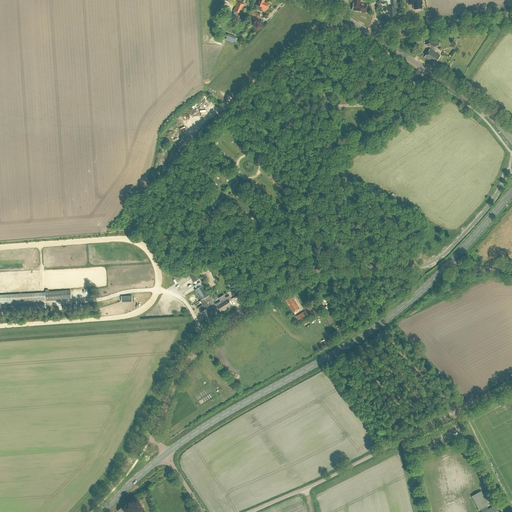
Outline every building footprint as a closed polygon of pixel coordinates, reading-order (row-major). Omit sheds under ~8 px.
[(263,2),(264,0),(259,0),(256,9),(260,11),(261,7),(267,10),(269,4),(263,2)] [(360,4),(359,0),(353,0),(353,3),(352,10),(360,11),(360,13),(366,13),(367,5),(360,4)] [(390,12),(390,17),(397,16),(396,9),(398,8),(396,0),(381,0),(381,2),(390,0),(391,5),(388,6),(389,12),(390,12)] [(413,4),(414,9),(421,8),(420,2),(421,2),(421,0),(407,0),(408,4),(413,4)] [(234,8),(233,11),(241,14),(245,5),(237,2),(235,6),(234,8)] [(247,21),(249,22),(250,18),(255,20),(256,18),(258,19),(260,14),(253,11),(251,17),(249,16),(247,20),(247,21)] [(423,42),(435,50),(439,44),(428,38),(427,40),(425,39),(423,42)] [(429,49),(424,57),(432,63),(434,61),(435,62),(440,56),(435,52),(429,49)] [(211,270),(209,266),(209,265),(206,266),(198,269),(199,274),(211,270)] [(194,270),(188,274),(194,282),(199,279),(194,270)] [(207,309),(210,308),(207,303),(209,302),(206,297),(209,295),(203,285),(202,285),(200,282),(194,285),(196,289),(195,290),(201,300),(200,301),(202,305),(198,308),(201,312),(200,312),(205,320),(206,320),(207,321),(209,319),(209,318),(212,316),(207,309)] [(45,292),(45,300),(70,299),(70,290),(45,291),(45,292)] [(45,300),(45,292),(25,293),(0,294),(0,302),(26,301),(45,300)] [(216,304),(221,312),(226,308),(226,307),(231,304),(229,301),(231,299),(229,296),(216,304)] [(285,300),(293,313),(300,308),(292,297),(291,298),(290,297),(285,300)] [(323,314),(325,316),(328,313),(333,310),(332,307),(327,311),(323,314)] [(308,316),(304,311),(295,317),(299,322),(308,316)] [(497,511),(494,506),(488,510),(485,506),(488,505),(480,491),(471,496),(478,510),(480,509),(481,511),(497,511)]
